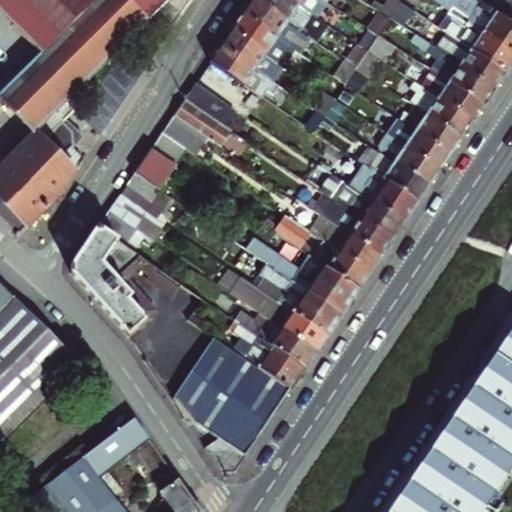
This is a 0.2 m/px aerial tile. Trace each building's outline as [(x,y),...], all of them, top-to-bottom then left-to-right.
[(0,97),(35,133),(147,20),(125,0),(92,0),(40,54),(39,53),(0,91),(0,97)] [(0,0),(0,14),(12,26),(39,53),(40,54),(92,0),(0,0)] [(158,10),(173,26),(190,0),(125,0),(147,20),(147,21),(158,10)] [(242,14),(296,51),(298,47),(294,43),(302,31),(255,0),(251,0),(248,5),(242,14)] [(255,0),(302,31),(309,22),(318,27),(324,32),(328,26),(326,24),(316,18),(290,0),(255,0)] [(322,0),(290,0),(316,18),(319,14),(315,12),(322,0)] [(374,10),(377,12),(389,20),(401,4),(395,0),(387,0),(382,8),(378,5),(374,10)] [(511,24),(480,3),(474,11),(456,0),(456,1),(452,6),(447,3),(449,0),(432,0),(442,6),(453,13),(456,9),(462,14),(456,23),(464,28),(467,23),(511,53),(511,24)] [(511,0),(482,0),(480,3),(511,24),(511,0)] [(453,13),(442,6),(437,13),(443,17),(448,20),(441,31),(445,34),(505,74),(511,64),(511,62),(511,53),(467,23),(464,28),(456,23),(462,14),(456,9),(453,13)] [(377,12),(366,28),(368,29),(379,37),(389,20),(377,12)] [(236,22),(231,30),(284,66),(296,51),(242,14),(236,22)] [(316,18),(326,24),(328,22),(319,14),(316,18)] [(436,28),(441,31),(448,20),(443,17),(436,28)] [(309,22),(302,31),(311,37),(318,27),(309,22)] [(423,66),(431,72),(483,106),(489,97),(494,91),(415,37),(400,27),(396,32),(430,56),(423,66)] [(368,29),(358,45),(368,52),(379,37),(368,29)] [(505,74),(445,34),(440,42),(420,29),(415,37),(494,91),(499,82),(505,74)] [(284,66),(231,30),(226,38),(220,46),(273,82),(284,66)] [(300,54),(311,37),(302,31),(294,43),(298,47),(296,51),(300,54)] [(379,37),(368,52),(385,64),(396,48),(379,37)] [(358,45),(347,61),(357,68),(368,52),(358,45)] [(279,86),(273,82),(220,46),(214,55),(209,63),(261,99),(266,92),(273,96),(279,86)] [(385,64),(368,52),(357,68),(369,77),(372,72),(377,76),(385,64)] [(336,78),(346,85),(357,68),(347,61),(336,78)] [(369,77),(357,68),(346,85),(358,93),(369,77)] [(483,106),(431,72),(420,88),(472,122),(477,114),(483,106)] [(335,101),(343,89),(346,85),(336,78),(325,93),(335,101)] [(223,127),(235,110),(195,83),(184,100),(223,127)] [(472,122),(420,88),(413,83),(409,89),(416,93),(415,95),(419,98),(414,107),(461,139),(466,130),(472,122)] [(346,85),(343,89),(355,97),(358,93),(346,85)] [(355,97),(343,89),(335,101),(347,108),(356,115),(364,103),(355,97)] [(324,117),(335,101),(325,93),(314,110),(316,111),(324,117)] [(419,98),(415,95),(409,103),(414,107),(419,98)] [(223,127),(184,100),(173,116),(206,139),(220,149),(232,132),(223,127)] [(324,117),(336,124),(347,108),(335,101),(324,117)] [(75,112),(66,103),(34,136),(0,169),(0,215),(19,235),(58,195),(83,159),(72,149),(71,148),(73,145),(71,132),(62,124),(66,120),(75,112)] [(407,116),(414,107),(409,103),(403,113),(407,116)] [(398,120),(450,155),(456,146),(461,139),(414,107),(407,116),(403,113),(398,120)] [(313,134),(324,117),(316,111),(305,128),(313,134)] [(183,147),(195,155),(206,139),(173,116),(162,133),(183,147)] [(83,138),(66,120),(62,124),(71,132),(73,145),(71,148),(72,149),(83,138)] [(387,135),(387,136),(439,170),(444,162),(450,155),(398,120),(387,135)] [(171,163),(183,147),(162,133),(151,149),(171,163)] [(372,141),(369,147),(376,152),(387,136),(387,135),(383,133),(377,144),(372,141)] [(376,152),(428,187),(434,178),(439,170),(387,136),(376,152)] [(423,194),(428,187),(376,152),(369,147),(364,144),(353,160),(371,173),(416,203),(423,194)] [(151,149),(134,174),(158,190),(167,176),(165,174),(172,163),(171,163),(151,149)] [(340,182),(403,224),(411,212),(416,203),(371,173),(365,181),(336,161),(328,173),(340,182)] [(159,191),(158,190),(134,174),(120,194),(145,212),(159,191)] [(397,232),(403,224),(340,182),(329,198),(391,241),(397,232)] [(159,191),(145,212),(161,223),(175,202),(159,191)] [(145,212),(120,194),(109,211),(133,228),(144,236),(153,241),(164,225),(161,223),(145,212)] [(315,213),(319,216),(380,257),(386,248),(391,241),(329,198),(326,196),(319,207),(315,213)] [(315,213),(319,207),(311,201),(306,207),(315,213)] [(133,228),(109,211),(97,228),(123,245),(133,228)] [(262,225),(308,256),(358,290),(363,282),(369,273),(323,242),(315,253),(305,242),(311,234),(308,232),(284,216),(277,227),(266,220),(262,225)] [(380,257),(319,216),(308,232),(311,234),(323,242),(369,273),(376,264),(380,257)] [(133,252),(123,245),(97,228),(70,269),(70,274),(102,309),(128,337),(146,320),(144,318),(152,311),(124,282),(131,275),(128,272),(136,265),(151,274),(147,279),(173,297),(181,285),(133,252)] [(144,236),(133,228),(123,245),(133,252),(144,236)] [(267,263),(341,314),(351,300),(358,290),(308,256),(298,270),(253,239),(246,249),(267,263)] [(256,289),(257,289),(326,336),(335,323),(341,314),(267,263),(259,275),(263,277),(256,289)] [(230,294),(237,299),(245,304),(246,305),(257,289),(256,289),(240,277),(230,294)] [(0,446),(81,366),(0,284),(0,446)] [(246,305),(268,320),(316,352),(322,342),(326,336),(257,289),(246,305)] [(245,304),(237,299),(235,303),(242,308),(245,304)] [(248,330),(304,368),(310,360),(316,352),(268,320),(264,328),(236,310),(231,319),(248,330)] [(226,346),(234,352),(248,330),(231,319),(222,331),(231,338),(226,346)] [(248,330),(234,352),(290,390),(298,377),(304,368),(248,330)] [(487,511),(511,475),(511,331),(389,511),(487,511)] [(216,432),(207,445),(221,466),(237,470),(267,424),(290,390),(234,352),(226,346),(213,338),(174,396),(196,421),(205,426),(216,432)] [(199,511),(135,420),(83,458),(99,478),(126,458),(133,467),(140,462),(160,491),(158,493),(170,509),(166,511),(199,511)] [(125,511),(99,478),(83,458),(23,502),(30,511),(125,511)]
